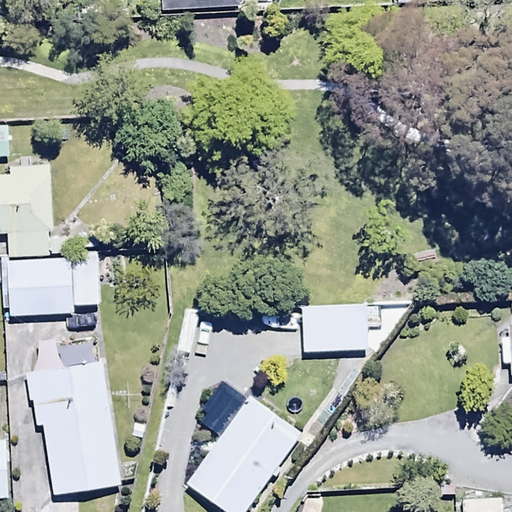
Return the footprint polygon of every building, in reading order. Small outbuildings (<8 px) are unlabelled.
[(159,0),(160,14),(237,10),(236,0),(159,0)] [(0,175),(0,237),(4,237),(5,258),(70,257),(69,236),(51,237),(49,167),(30,167),(29,160),(18,161),(18,168),(5,168),(5,175),(0,175)] [(2,261),(3,318),(69,317),(68,260),(2,261)] [(297,308),(299,355),(365,352),(362,305),(297,308)] [(511,327),(505,327),(506,337),(497,338),(498,367),(506,366),(507,376),(511,376),(511,327)] [(22,368),(25,333),(7,331),(3,366),(22,368)] [(20,374),(25,404),(29,403),(33,428),(39,427),(50,497),(118,487),(99,362),(20,374)] [(237,407),(229,401),(208,431),(218,438),(183,488),(217,511),(244,511),(269,477),(272,479),(278,471),(275,469),(299,435),(245,397),(237,407)] [(499,511),(499,499),(456,500),(456,511),(499,511)]
